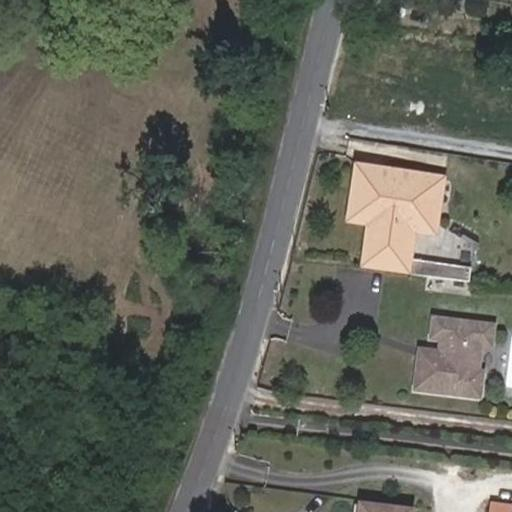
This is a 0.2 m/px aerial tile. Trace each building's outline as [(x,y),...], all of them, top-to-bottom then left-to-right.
[(432,186),(424,236),(436,238),(445,178),(360,164),(358,174),(364,175),(432,186)] [(356,223),(360,201),(364,175),(358,174),(354,200),(350,222),(356,223)] [(365,265),(443,277),(474,280),(475,270),(470,268),(413,259),(417,235),(424,236),(432,186),(364,175),(360,201),(375,203),(372,225),(365,265)] [(356,223),(372,225),(375,203),(360,201),(356,223)] [(483,375),(486,347),(496,348),(498,329),(439,322),(437,341),(447,342),(446,356),(435,354),(434,361),(425,360),(421,392),(485,400),(488,375),(483,375)]
